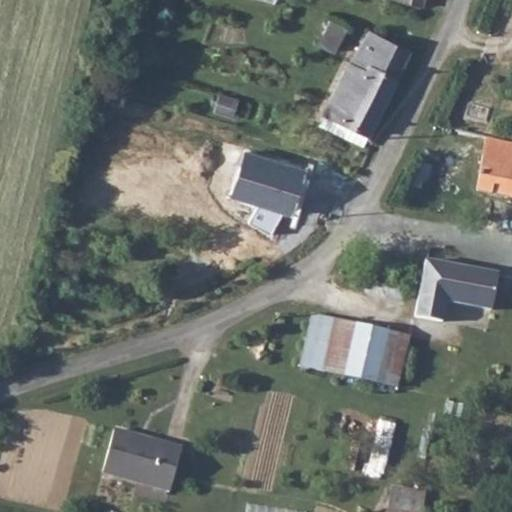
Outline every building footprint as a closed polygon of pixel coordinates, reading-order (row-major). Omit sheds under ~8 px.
[(330,53),(341,28),(324,21),(313,45),(330,53)] [(362,24),(327,121),(362,138),(408,46),(362,24)] [(511,145),(485,141),(473,197),(511,203),(511,145)] [(373,270),(405,273),(408,259),(372,256),(373,270)] [(424,258),(411,316),(439,321),(442,298),(488,306),(494,270),(424,258)] [(390,388),(404,337),(310,319),(299,366),(390,388)] [(100,478),(164,492),(175,453),(109,438),(100,478)] [(420,511),(425,492),(387,484),(381,511),(420,511)]
